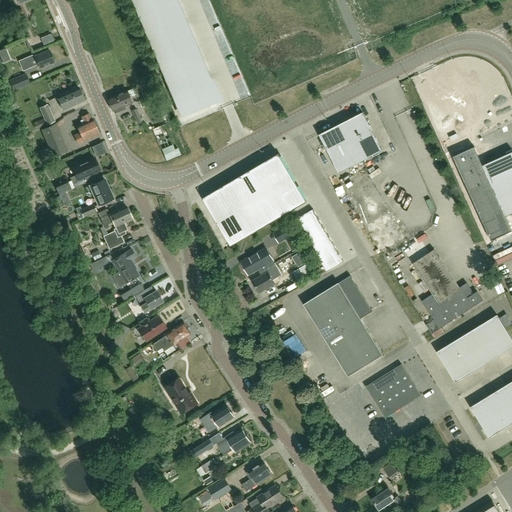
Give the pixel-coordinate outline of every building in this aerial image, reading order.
[(219,101),(177,0),(134,0),(183,116),(219,101)] [(55,62),(50,50),(36,56),(35,55),(26,59),(30,67),(38,64),(40,68),(55,62)] [(13,91),(14,91),(30,84),(26,73),(9,80),(13,91)] [(85,101),(79,88),(57,97),(63,111),(85,101)] [(125,107),(132,104),(132,103),(134,102),(132,97),(130,98),(126,91),(108,99),(113,112),(114,112),(115,114),(122,111),(122,110),(125,108),(125,107)] [(147,97),(138,101),(141,107),(150,103),(147,97)] [(55,121),(47,104),(39,108),(44,119),(33,123),(36,130),(46,125),(47,125),(55,121)] [(136,109),(131,111),(137,124),(142,122),(136,109)] [(363,112),(319,135),(339,173),(383,151),(363,112)] [(89,114),(82,117),(83,119),(81,120),(82,123),(77,125),(80,133),(75,135),(78,143),(99,134),(93,119),(92,119),(89,114)] [(42,129),(54,156),(67,150),(55,124),(42,129)] [(161,126),(152,130),(160,150),(172,145),(166,130),(163,131),(161,126)] [(166,150),(171,162),(184,157),(179,145),(166,150)] [(473,147),(452,157),(456,166),(490,240),(511,231),(505,216),(511,213),(511,151),(482,165),(478,157),(473,147)] [(278,154),(202,198),(230,246),(231,247),(291,211),(307,202),(278,154)] [(95,158),(73,168),(76,175),(70,178),(75,188),(86,182),(84,177),(100,170),(97,164),(97,162),(95,160),(95,158)] [(99,205),(112,199),(104,180),(90,186),(86,188),(89,196),(94,193),(99,205)] [(68,182),(56,187),(59,195),(60,195),(66,192),(71,189),(68,182)] [(83,217),(97,211),(93,204),(80,210),(83,217)] [(104,226),(113,222),(117,231),(104,237),(109,249),(123,242),(119,234),(127,230),(124,223),(132,219),(126,206),(109,214),(107,209),(98,213),(101,219),(104,226)] [(295,219),(326,272),(344,262),(313,209),(295,219)] [(287,241),(294,236),(295,236),(289,224),(279,230),(284,240),(286,239),(287,241)] [(267,248),(242,262),(242,263),(248,274),(257,269),(260,268),(262,272),(269,267),(275,263),(267,248)] [(134,279),(139,276),(132,265),(133,264),(131,260),(136,257),(132,249),(125,253),(113,260),(120,271),(112,276),(119,288),(134,279)] [(472,294),(471,292),(472,291),(467,283),(460,288),(455,281),(450,274),(446,267),(441,260),(434,249),(413,264),(433,294),(422,301),(432,317),(440,329),(472,308),(483,300),(477,291),(472,294)] [(108,263),(105,257),(89,264),(93,272),(108,263)] [(264,275),(252,281),(259,293),(275,284),(280,280),(279,277),(282,275),(275,263),(269,267),(262,272),(264,275)] [(303,280),(318,272),(313,263),(298,272),(303,280)] [(338,283),(338,282),(337,282),(338,283),(306,302),(307,303),(304,304),(348,376),(351,374),(351,375),(382,355),(383,356),(384,356),(360,318),(373,310),(351,275),(338,283)] [(135,291),(143,286),(139,279),(131,284),(135,291)] [(144,298),(147,303),(141,306),(145,313),(163,302),(156,291),(144,298)] [(511,338),(497,314),(437,351),(455,382),(511,347),(511,338)] [(140,325),(141,326),(136,329),(145,341),(166,327),(159,317),(150,322),(148,319),(140,325)] [(165,334),(166,336),(153,344),(157,351),(162,348),(164,351),(173,346),(191,334),(190,332),(190,330),(189,327),(187,327),(184,322),(165,334)] [(386,417),(421,395),(402,365),(367,387),(386,417)] [(129,376),(133,381),(138,378),(135,373),(129,376)] [(190,394),(180,378),(165,387),(182,414),(198,403),(191,393),(190,394)] [(511,381),(471,407),(489,437),(511,423),(511,381)] [(210,429),(212,428),(213,429),(219,425),(220,427),(234,417),(227,405),(212,415),(214,417),(208,421),(202,425),(206,431),(200,435),(204,442),(214,436),(210,429)] [(217,443),(224,455),(234,449),(236,452),(251,442),(242,429),(235,434),(234,432),(226,436),(226,437),(217,443)] [(197,448),(201,454),(213,446),(209,440),(197,448)] [(213,459),(202,466),(206,473),(218,465),(213,459)] [(272,475),(264,461),(246,473),(251,480),(243,485),(247,491),(272,475)] [(392,463),(384,469),(392,478),(399,472),(392,463)] [(232,490),(225,479),(208,489),(214,500),(232,490)] [(269,511),(267,508),(284,497),(277,486),(251,503),(254,508),(250,510),(250,511),(269,511)] [(398,496),(396,498),(395,498),(389,488),(372,499),(379,510),(391,502),(396,510),(404,505),(398,496)] [(498,511),(492,500),(472,511),(498,511)]
